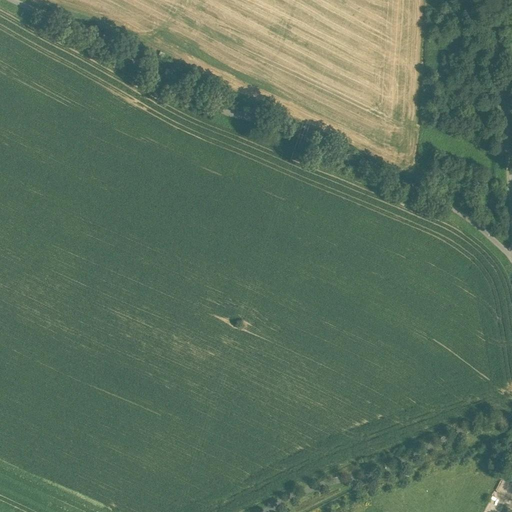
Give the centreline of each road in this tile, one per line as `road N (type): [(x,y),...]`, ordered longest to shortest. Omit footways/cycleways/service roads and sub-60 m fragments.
road 1 (unclassified): [(14,0),(91,28),(157,74),(445,203),(511,256)]
road 2 (unclassified): [(484,0),(511,196)]
